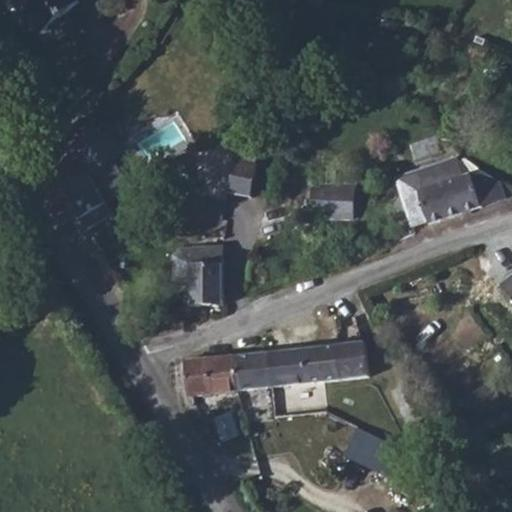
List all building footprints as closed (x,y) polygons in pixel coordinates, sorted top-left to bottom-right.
[(78,0),(18,0),(46,31),(80,2),(78,0)] [(268,19),(257,39),(278,51),(289,30),(268,19)] [(110,139),(92,124),(69,151),(83,163),(58,178),(89,230),(115,215),(107,202),(125,191),(123,188),(128,185),(113,161),(114,160),(117,150),(110,139)] [(242,136),(230,194),(253,198),(260,165),(257,165),(262,140),(242,136)] [(396,178),(413,228),(430,222),(430,224),(483,207),(467,176),(460,162),(458,158),(396,178)] [(466,159),(460,162),(467,176),(481,169),(466,159)] [(511,185),(481,169),(467,176),(483,207),(507,199),(511,191),(511,185)] [(356,186),(327,185),(326,192),(326,193),(356,194),(356,186)] [(326,192),(314,191),(312,213),(325,214),(326,193),(326,192)] [(356,194),(326,193),(325,214),(325,219),(354,220),(356,194)] [(153,229),(154,238),(160,236),(162,236),(162,228),(153,229)] [(196,249),(196,265),(225,264),(224,249),(196,249)] [(196,265),(191,265),(192,306),(225,306),(225,264),(196,265)] [(511,277),(503,285),(511,296),(511,277)] [(366,342),(337,346),(343,381),(370,378),(366,342)] [(337,346),(270,353),(274,388),(343,381),(337,346)] [(270,353),(236,357),(239,391),(274,388),(270,353)] [(239,391),(236,357),(186,361),(190,398),(239,391)] [(440,448),(407,385),(393,392),(426,455),(440,448)] [(491,409),(468,422),(484,458),(509,445),(491,409)] [(233,415),(217,422),(226,442),(242,435),(233,415)] [(359,426),(346,453),(383,471),(396,444),(359,426)] [(422,461),(408,454),(402,468),(415,475),(416,473),(422,461)] [(433,467),(422,461),(416,473),(428,479),(433,467)]
